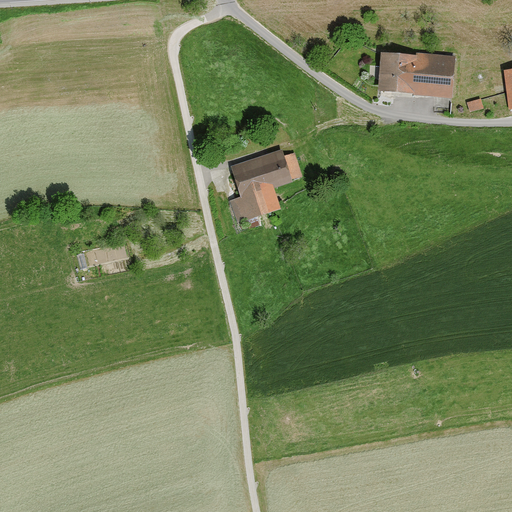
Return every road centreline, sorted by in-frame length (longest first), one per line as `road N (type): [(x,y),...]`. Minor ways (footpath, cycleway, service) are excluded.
road 1 (track): [(198,173),(234,331),(256,511)]
road 2 (unclassified): [(511,121),(436,120),(364,105),(227,0)]
road 3 (track): [(392,114),(342,121),(263,152)]
